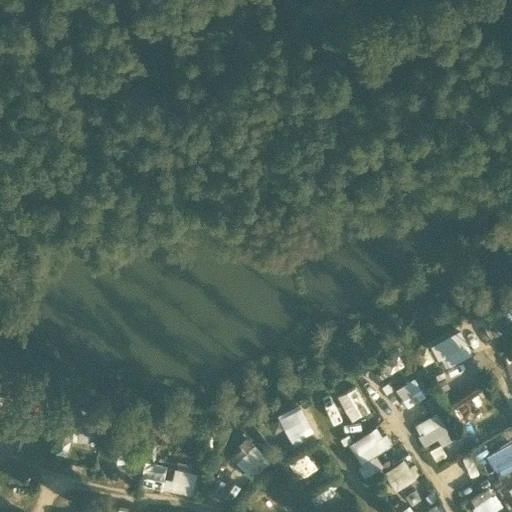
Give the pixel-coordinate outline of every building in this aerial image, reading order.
[(473,322),(463,328),(473,347),(483,341),(473,322)] [(459,326),(432,341),(445,365),(473,349),(459,326)] [(415,374),(395,385),(405,403),(425,392),(415,374)] [(300,400),(278,410),(292,439),(314,428),(300,400)] [(424,442),(438,433),(443,442),(456,434),(439,406),(412,423),(424,442)] [(95,414),(67,411),(64,434),(93,438),(95,414)] [(381,423),(347,439),(357,459),(391,443),(381,423)] [(38,450),(41,429),(20,425),(17,446),(38,450)] [(511,439),(511,438),(487,452),(499,474),(511,466),(511,439)] [(235,461),(250,477),(270,459),(255,443),(235,461)] [(307,449),(288,460),(298,476),(316,465),(307,449)] [(379,452),(359,461),(365,473),(384,463),(379,452)] [(405,454),(383,473),(397,489),(419,471),(405,454)] [(200,470),(177,466),(176,471),(147,466),(144,483),(196,492),(200,470)] [(469,498),(476,511),(487,511),(503,503),(492,485),(469,498)] [(253,507),(264,511),(270,511),(277,497),(260,490),(253,507)] [(53,511),(82,511),(83,506),(55,503),(53,511)] [(442,511),(437,503),(420,511),(442,511)]
